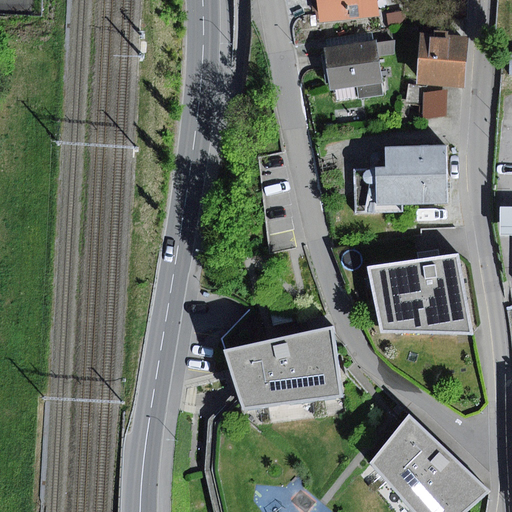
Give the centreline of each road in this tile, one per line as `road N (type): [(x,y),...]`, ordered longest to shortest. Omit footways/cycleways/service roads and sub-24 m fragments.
road 1 (residential): [(274,0),(317,236),(368,361),(460,431),(511,444)]
road 2 (tertiary): [(140,511),(195,134),(202,0)]
road 3 (residential): [(488,0),(479,175),(511,444)]
